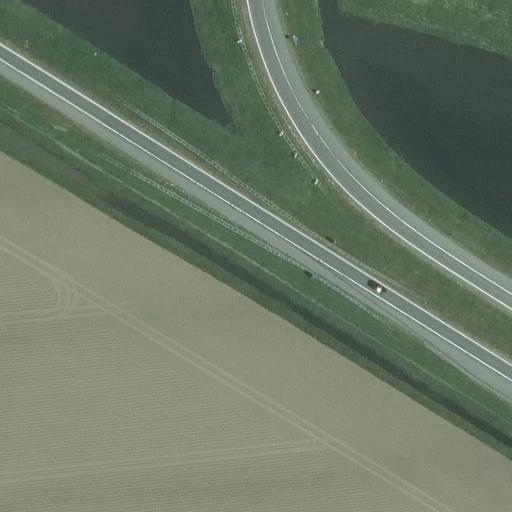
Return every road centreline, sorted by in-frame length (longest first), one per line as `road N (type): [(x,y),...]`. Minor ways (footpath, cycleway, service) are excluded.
road 1 (motorway): [(0,53),(511,375)]
road 2 (motorway): [(511,301),(376,214),(322,156),(270,62),(254,0)]
